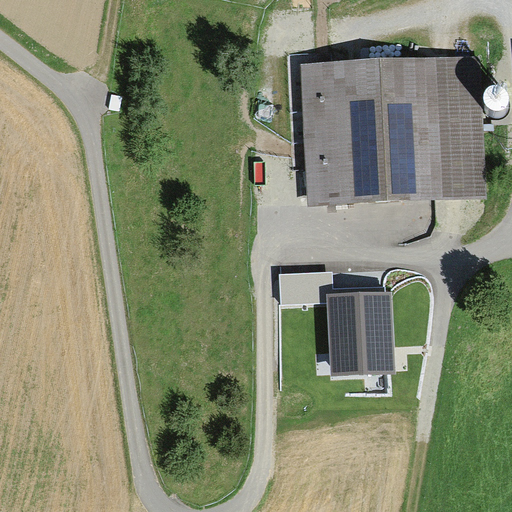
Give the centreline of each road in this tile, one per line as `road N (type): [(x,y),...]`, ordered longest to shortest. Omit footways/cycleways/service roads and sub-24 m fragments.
road 1 (residential): [(0,43),(66,96),(94,144),(139,465),(154,502),(169,511)]
road 2 (track): [(269,219),(275,74),(291,45),(429,26),(473,0)]
road 3 (residential): [(233,511),(250,502),(260,474),(269,219)]
road 4 (track): [(117,0),(94,144)]
